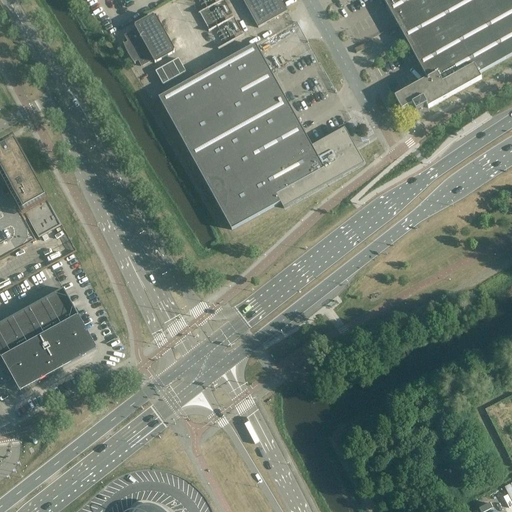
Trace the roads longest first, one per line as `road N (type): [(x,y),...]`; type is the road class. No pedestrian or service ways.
road 1 (secondary): [(511,120),(212,342)]
road 2 (secondary): [(224,367),(511,151)]
road 3 (unclassified): [(212,342),(68,87)]
road 4 (motorway): [(37,511),(202,383)]
road 5 (motorway): [(165,379),(0,507)]
road 6 (unclassified): [(54,96),(130,251)]
road 7 (tertiary): [(300,511),(224,367)]
road 8 (tertiary): [(202,383),(278,511)]
road 9 (unclassified): [(130,251),(133,281),(164,348),(165,379)]
road 10 (unclassified): [(310,0),(370,109)]
road 11 (unclassified): [(130,251),(190,359)]
